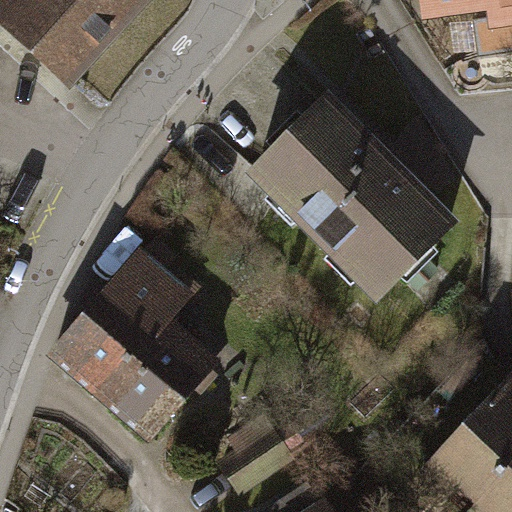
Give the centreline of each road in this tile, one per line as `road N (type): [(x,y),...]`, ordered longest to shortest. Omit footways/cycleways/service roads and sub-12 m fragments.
road 1 (residential): [(222,0),(80,194),(0,380)]
road 2 (residential): [(378,0),(489,179)]
